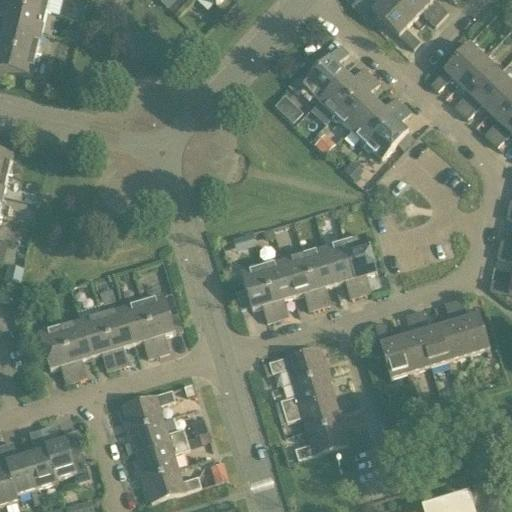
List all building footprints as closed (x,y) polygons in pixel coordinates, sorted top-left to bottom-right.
[(0,0),(0,6),(49,18),(50,14),(48,11),(50,0),(0,0)] [(206,0),(216,9),(224,0),(206,0)] [(414,27),(386,0),(372,15),(400,42),(413,55),(420,47),(406,35),(414,27)] [(415,0),(386,0),(414,27),(422,18),(436,31),(442,25),(415,0)] [(439,0),(415,0),(442,25),(448,18),(435,5),(439,0)] [(49,18),(0,6),(0,18),(7,20),(4,30),(41,38),(45,24),(49,21),(49,18)] [(0,39),(0,50),(39,60),(40,56),(38,53),(41,38),(4,30),(2,40),(0,39)] [(468,48),(443,75),(430,89),(437,96),(451,81),(459,89),(483,62),(468,48)] [(39,60),(0,50),(0,73),(31,81),(35,66),(38,64),(39,60)] [(340,50),(329,62),(302,90),(317,105),(345,76),(338,70),(348,58),(340,50)] [(459,89),(467,97),(454,111),(461,117),(499,76),(483,62),(459,89)] [(353,84),(345,76),(317,105),(329,116),(329,120),(332,122),(371,80),(364,72),(353,84)] [(511,88),(499,76),(461,117),(467,124),(481,109),(489,117),(511,91),(511,88)] [(371,80),(332,122),(336,126),(339,125),(349,135),(376,106),(369,100),(380,88),(371,80)] [(511,91),(489,117),(497,124),(484,138),(491,145),(511,122),(511,91)] [(276,109),(296,127),(307,116),(286,98),(276,109)] [(376,106),(349,135),(361,146),(361,150),(363,152),(403,110),(395,103),(385,114),(376,106)] [(403,110),(363,152),(366,155),(370,155),(381,165),(397,149),(404,155),(414,144),(407,137),(408,136),(400,129),(411,117),(403,110)] [(511,122),(491,145),(498,151),(511,137),(511,138),(511,122)] [(327,157),(336,147),(326,138),(317,149),(327,157)] [(0,178),(11,181),(12,177),(10,173),(13,159),(0,155),(0,178)] [(11,181),(0,178),(0,200),(3,201),(7,186),(10,184),(11,181)] [(239,256),(259,248),(254,236),(234,244),(239,256)] [(347,243),(344,244),(345,247),(361,300),(372,297),(367,281),(377,278),(366,241),(352,246),(347,243)] [(338,250),(325,254),(336,290),(345,288),(350,304),(361,300),(345,247),(344,244),(340,245),(338,250)] [(511,247),(501,245),(499,254),(511,257),(511,247)] [(306,255),(303,256),(320,313),(330,310),(325,294),(336,290),(325,254),(310,258),(306,255)] [(511,257),(499,254),(497,263),(511,266),(511,257)] [(297,262),(283,266),(294,303),(304,300),(308,316),(320,313),(303,256),(299,258),(297,262)] [(264,268),(261,269),(262,273),(278,325),(289,322),(284,306),(294,303),(283,266),(268,271),(264,268)] [(238,297),(243,314),(251,311),(252,315),(262,312),(267,328),(278,325),(262,273),(261,269),(257,270),(255,275),(241,279),(246,295),(238,297)] [(511,284),(511,289),(492,285),(489,295),(511,299),(511,284)] [(145,304),(142,305),(143,307),(158,360),(169,357),(164,341),(175,338),(163,301),(148,305),(145,304)] [(479,319),(467,323),(462,303),(454,306),(470,360),(490,354),(479,319)] [(137,309),(122,313),(133,350),(142,347),(147,363),(158,360),(143,307),(142,305),(138,306),(137,309)] [(444,309),(450,328),(440,331),(450,366),(470,360),(454,306),(444,309)] [(104,316),(100,317),(117,372),(127,369),(123,353),(133,350),(122,313),(108,318),(104,316)] [(423,315),(414,318),(431,372),(450,366),(440,331),(429,334),(423,315)] [(96,321),(80,326),(91,363),(101,360),(106,375),(117,372),(100,317),(97,318),(96,321)] [(405,321),(411,340),(400,343),(411,378),(431,372),(414,318),(405,321)] [(63,328),(58,329),(75,385),(86,381),(81,366),(91,363),(80,326),(67,330),(63,328)] [(400,343),(389,346),(383,327),(375,329),(391,384),(411,378),(400,343)] [(64,388),(75,385),(58,329),(55,330),(54,334),(38,339),(49,375),(60,372),(64,388)] [(319,351),(285,362),(269,366),(273,378),(289,373),(292,386),(329,375),(326,366),(324,366),(319,351)] [(292,386),(296,400),(280,404),(284,415),(334,400),(329,385),(331,384),(329,375),(292,386)] [(192,390),(184,392),(187,402),(195,399),(192,390)] [(170,395),(154,400),(120,410),(125,425),(123,426),(125,436),(162,425),(157,410),(174,405),(170,395)] [(338,416),(334,400),(284,415),(287,425),(303,420),(307,435),(343,424),(340,415),(338,416)] [(307,435),(311,448),(295,452),(298,464),(348,450),(344,434),(346,433),(343,424),(307,435)] [(162,425),(125,436),(128,446),(131,445),(135,459),(185,444),(182,432),(166,437),(162,425)] [(52,432),(39,436),(55,489),(56,489),(55,485),(74,479),(77,489),(90,485),(76,437),(63,441),(64,444),(56,447),(52,432)] [(34,457),(24,460),(38,508),(46,505),(44,497),(38,499),(37,495),(55,489),(39,436),(29,439),(34,457)] [(188,454),(185,444),(135,459),(140,474),(137,474),(140,484),(176,473),(172,459),(188,454)] [(12,447),(0,450),(0,452),(16,507),(18,506),(16,501),(31,496),(34,509),(38,508),(24,460),(17,462),(12,447)] [(0,511),(16,507),(0,452),(0,511)] [(224,466),(211,470),(217,487),(229,483),(224,466)] [(176,473),(140,484),(143,493),(145,492),(150,508),(200,493),(196,480),(180,485),(176,473)] [(490,495),(486,511),(497,511),(501,497),(490,495)] [(470,511),(467,498),(423,511),(422,511),(470,511)]
